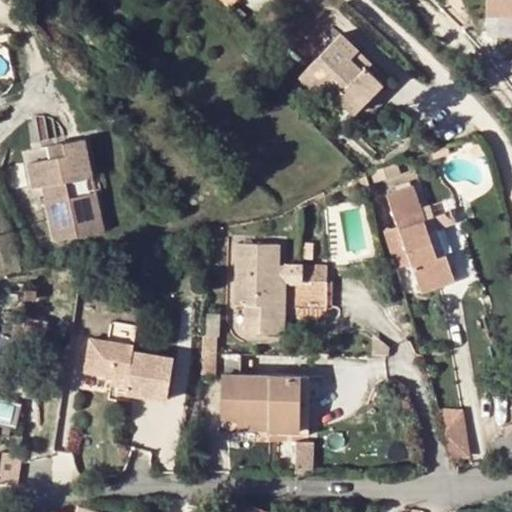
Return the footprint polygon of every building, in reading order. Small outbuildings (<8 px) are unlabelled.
[(511,0),(486,0),(487,14),(511,13),(511,0)] [(325,85),(354,113),(383,83),(367,66),(363,69),(351,57),(358,49),(342,34),(301,75),(317,92),(325,85)] [(370,62),(358,49),(351,57),(363,69),(367,66),(370,62)] [(44,187),(56,242),(97,233),(88,195),(72,198),(69,183),(94,177),(85,140),(63,143),(66,156),(51,159),(28,162),(33,189),(44,187)] [(49,146),(51,159),(66,156),(63,143),(49,146)] [(428,229),(427,227),(423,216),(410,184),(388,192),(400,225),(390,229),(398,253),(408,250),(422,291),(457,279),(447,252),(436,256),(428,229)] [(453,207),(423,216),(427,227),(438,224),(440,229),(458,223),(453,207)] [(447,252),(440,229),(438,224),(427,227),(428,229),(436,256),(447,252)] [(245,304),(246,332),(279,332),(280,267),(281,243),(239,242),(238,304),(245,304)] [(288,267),(280,267),(279,332),(286,333),(288,267)] [(327,280),(301,280),(300,307),(326,307),(327,280)] [(37,294),(28,294),(26,302),(36,304),(37,294)] [(218,335),(203,335),(201,353),(218,353),(218,335)] [(87,369),(111,374),(127,377),(126,386),(125,393),(169,400),(174,358),(135,353),(136,346),(92,338),(87,369)] [(110,383),(126,386),(127,377),(111,374),(110,383)] [(223,374),(222,417),(238,418),(270,419),(270,430),(297,430),(298,434),(309,434),(310,376),(223,374)] [(0,418),(16,421),(21,401),(0,397),(0,418)] [(438,407),(453,456),(471,456),(464,408),(438,407)] [(270,419),(238,418),(237,429),(270,430),(270,419)] [(511,463),(511,422),(502,425),(505,434),(495,437),(503,466),(511,463)] [(23,455),(1,452),(0,460),(0,483),(18,484),(23,455)] [(270,511),(243,500),(237,511),(270,511)] [(100,511),(101,509),(80,503),(77,511),(66,511),(61,511),(60,511),(100,511)]
